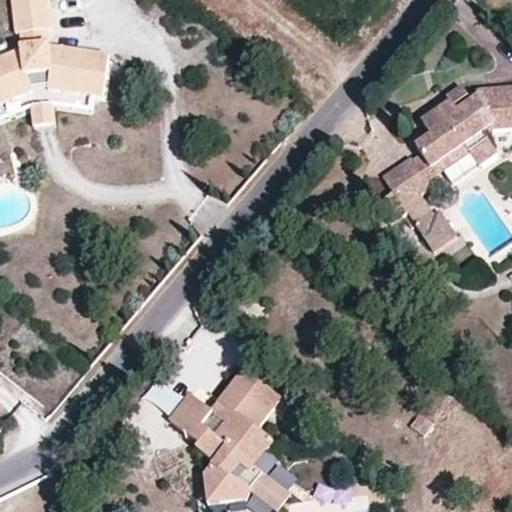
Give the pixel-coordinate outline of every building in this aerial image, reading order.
[(11,0),(16,33),(19,33),(48,31),(52,31),(48,0),(11,0)] [(48,31),(19,33),(20,48),(49,47),(48,31)] [(49,47),(20,48),(0,56),(0,106),(29,94),(40,89),(52,92),(104,101),(109,55),(49,47)] [(511,133),(511,88),(477,90),(468,96),(461,85),(445,97),(449,105),(420,120),(431,137),(415,147),(430,169),(422,174),(411,158),(382,178),(401,208),(421,196),(432,188),(429,181),(468,156),(489,143),(489,138),(490,135),(494,134),(511,133)] [(57,126),(52,92),(40,89),(29,94),(33,130),(57,126)] [(498,153),(489,143),(468,156),(477,168),(498,153)] [(432,212),(421,196),(401,208),(413,224),(432,212)] [(282,400),(243,370),(209,412),(190,395),(168,421),(200,446),(196,452),(217,467),(207,478),(208,507),(250,505),(250,495),(264,479),(255,471),(276,446),(259,432),(282,400)] [(277,468),(269,479),(290,492),(297,481),(277,468)]
